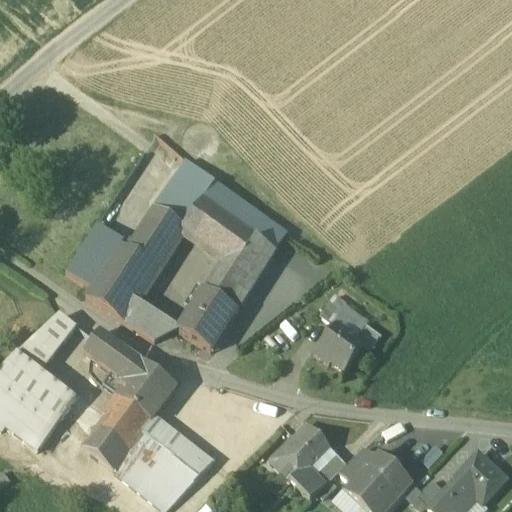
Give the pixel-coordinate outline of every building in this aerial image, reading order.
[(128,254),(120,249),(92,294),(86,302),(118,322),(117,323),(155,347),(178,336),(177,336),(178,334),(142,310),(140,313),(134,308),(181,233),(234,272),(215,303),(235,316),(286,237),(186,163),(128,254)] [(97,231),(68,276),(92,294),(120,249),(97,231)] [(178,334),(177,336),(178,336),(211,357),(237,317),(215,303),(203,295),(178,334)] [(332,302),(317,322),(328,330),(343,310),(332,302)] [(115,400),(103,416),(79,398),(74,405),(39,379),(75,332),(60,320),(0,375),(0,435),(3,431),(37,456),(59,424),(84,443),(78,452),(158,511),(171,511),(214,467),(154,423),(152,426),(115,400)] [(355,346),(333,331),(311,361),(327,371),(329,369),(342,378),(361,352),(361,351),(355,346)] [(365,332),(355,346),(361,351),(361,352),(368,358),(379,342),(365,332)] [(176,393),(99,337),(83,359),(123,388),(115,400),(152,426),(154,423),(176,393)] [(306,429),(277,457),(286,467),(293,460),(305,472),(327,451),(306,429)] [(283,430),(260,456),(269,464),(292,438),(283,430)] [(346,471),(338,479),(349,489),(373,463),(363,454),(346,471)] [(293,460),(286,467),(277,457),(269,464),(309,506),(322,493),(313,483),(303,473),(305,472),(293,460)] [(349,489),(342,496),(359,511),(360,511),(395,474),(377,458),(349,489)] [(336,460),(318,477),(328,487),(338,479),(346,471),(336,460)] [(478,460),(454,485),(475,504),(482,511),(505,486),(478,460)] [(395,474),(360,511),(392,511),(413,490),(395,474)] [(328,487),(318,477),(313,483),(322,493),(328,487)] [(283,492),(275,483),(266,491),(274,501),(283,492)] [(444,498),(430,511),(467,511),(475,504),(454,485),(442,497),(444,498)] [(432,487),(416,504),(424,511),(430,511),(444,498),(442,497),(432,487)]
